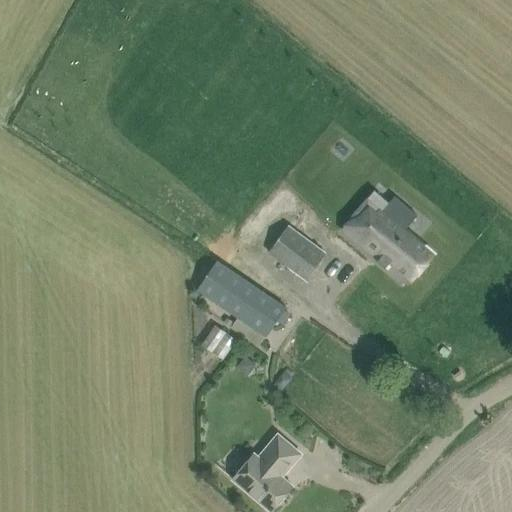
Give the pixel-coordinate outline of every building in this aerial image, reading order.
[(197,65),(182,96),(296,149),(311,117),(197,65)] [(362,203),(342,227),(380,259),(377,262),(385,269),(392,261),(412,278),(432,255),(405,232),(418,216),(395,197),(378,217),(362,203)] [(306,279),(326,253),(289,226),(269,252),(306,279)] [(266,336),(286,307),(218,260),(198,290),(266,336)] [(234,479),(271,511),(293,486),(282,477),(301,454),(278,435),(259,458),(255,454),(234,479)]
